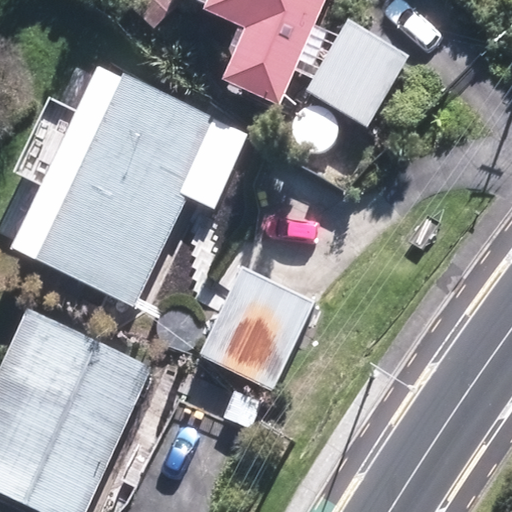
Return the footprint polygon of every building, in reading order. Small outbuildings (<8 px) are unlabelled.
[(326,0),(128,0),(127,1),(155,33),(182,9),(244,34),(220,96),(279,119),(326,0)] [(304,97),(366,139),(410,69),(347,29),(304,97)] [(46,190),(10,262),(128,320),(186,201),(214,215),(246,148),(76,64),(20,178),(46,190)] [(320,313),(239,275),(199,361),(280,398),(320,313)] [(22,306),(0,357),(0,500),(27,511),(93,511),(157,365),(22,306)]
